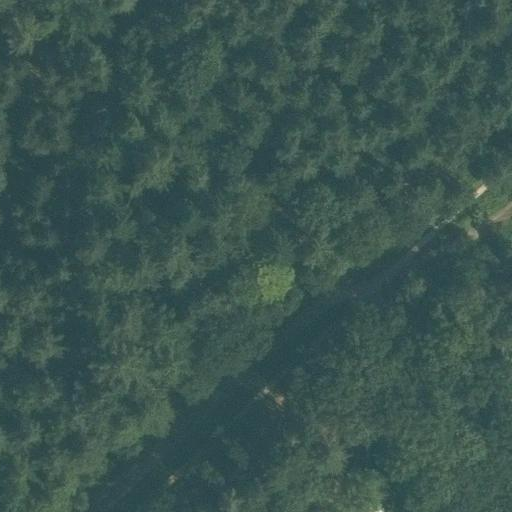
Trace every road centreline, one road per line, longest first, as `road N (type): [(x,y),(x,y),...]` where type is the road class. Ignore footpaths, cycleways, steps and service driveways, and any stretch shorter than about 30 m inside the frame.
road 1 (track): [(318,255),(59,511)]
road 2 (track): [(377,283),(511,385)]
road 3 (track): [(377,283),(511,213)]
